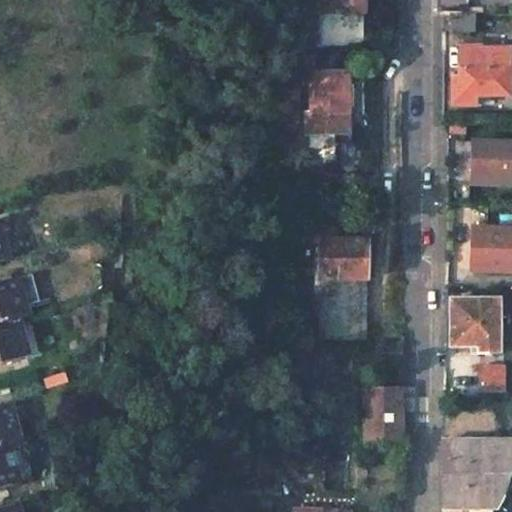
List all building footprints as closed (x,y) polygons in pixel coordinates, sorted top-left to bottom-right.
[(364,0),(321,0),(321,10),(342,10),(364,10),(364,0)] [(364,10),(342,10),(341,34),(365,35),(364,10)] [(441,11),(440,32),(474,32),(474,13),(441,11)] [(451,78),(451,106),(474,108),(475,96),(508,97),(508,67),(505,67),(505,50),(474,50),(473,47),(459,47),(459,79),(451,78)] [(310,54),(296,54),(297,67),(310,67),(310,54)] [(350,71),(311,71),(311,112),(304,112),(304,133),(350,133),(350,71)] [(511,143),(474,142),(472,179),(511,180),(511,143)] [(370,185),(372,168),(342,165),(340,182),(370,185)] [(0,224),(0,260),(10,258),(0,224)] [(367,225),(306,226),(306,238),(320,238),(367,239),(367,227),(367,225)] [(511,231),(511,232),(471,230),(470,271),(511,272),(511,231)] [(367,239),(320,238),(320,277),(363,277),(366,277),(367,239)] [(16,277),(0,281),(0,363),(29,355),(18,317),(28,314),(16,277)] [(363,277),(320,277),(320,336),(355,336),(363,336),(363,277)] [(450,301),(450,346),(478,346),(478,352),(497,352),(497,301),(450,301)] [(405,389),(365,389),(365,438),(405,439),(405,389)] [(10,403),(0,405),(0,486),(21,481),(11,443),(20,440),(10,403)] [(444,480),(443,511),(495,511),(497,509),(508,486),(511,464),(511,440),(444,440),(444,480)]
